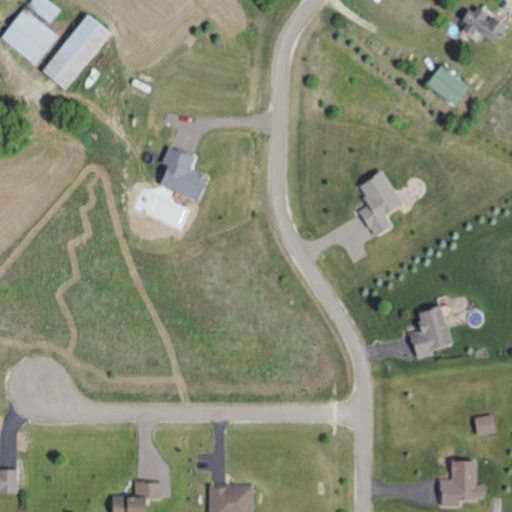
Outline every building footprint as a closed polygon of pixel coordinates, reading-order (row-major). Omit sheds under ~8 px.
[(30,5),(34,0),(51,0),(64,10),(53,24),(30,5)] [(451,28),(471,1),(502,25),(482,51),(451,28)] [(26,10),(62,37),(41,64),(5,38),(26,10)] [(94,14),(118,33),(72,91),(48,72),(94,14)] [(435,68),(461,89),(447,107),(421,85),(435,68)] [(448,306),(461,344),(419,358),(406,320),(448,306)] [(0,469),(21,469),(21,504),(0,504),(0,469)] [(115,511),(115,484),(166,484),(166,511),(115,511)] [(213,511),(213,486),(258,486),(258,511),(213,511)]
